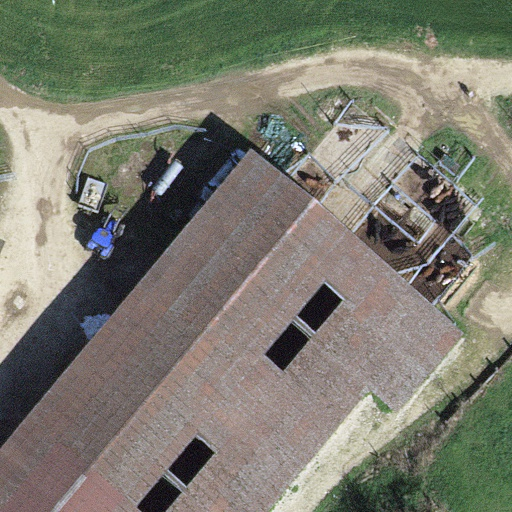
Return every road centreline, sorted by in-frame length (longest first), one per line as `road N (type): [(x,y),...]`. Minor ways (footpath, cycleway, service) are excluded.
road 1 (track): [(511,73),(60,115),(0,91)]
road 2 (track): [(60,115),(61,261),(0,339)]
